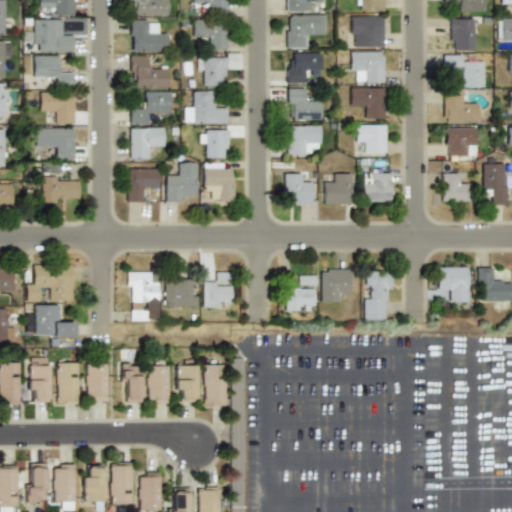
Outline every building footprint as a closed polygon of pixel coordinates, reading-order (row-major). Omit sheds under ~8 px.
[(72,0),(36,0),(36,3),(47,3),(47,14),(72,14),(72,0)] [(165,0),(127,0),(127,14),(165,14),(165,0)] [(225,14),(225,0),(190,0),(190,4),(206,4),(206,14),(225,14)] [(283,0),(283,11),(312,11),(312,0),(283,0)] [(380,11),(380,0),(357,0),(357,11),(380,11)] [(481,0),(451,0),(451,11),(481,11),(481,0)] [(303,36),(323,36),(323,15),(283,15),(283,48),(303,48),(303,36)] [(380,16),(347,16),(347,46),(380,46),(380,16)] [(471,50),(471,17),(448,17),(448,50),(471,50)] [(511,18),(495,18),(494,39),(511,39),(511,18)] [(30,51),(71,51),(71,30),(61,30),(61,19),(30,19),(30,51)] [(165,50),(165,29),(155,29),(155,19),(127,19),(127,50),(165,50)] [(225,19),(190,19),(190,39),(203,39),(203,49),(225,49),(225,19)] [(381,82),(381,51),(347,51),(347,71),(359,71),(359,82),(381,82)] [(318,52),(285,52),(285,82),(306,82),(306,72),(318,72),(318,52)] [(481,86),(481,53),(440,54),(440,65),(450,65),(450,75),(461,75),(461,87),(481,86)] [(30,75),(52,75),(52,86),(71,85),(70,74),(60,75),(60,55),(30,55),(30,75)] [(146,55),(127,55),(127,87),(165,87),(165,66),(146,66),(146,55)] [(224,84),(224,56),(195,56),(195,77),(203,77),(203,84),(224,84)] [(382,87),(347,87),(347,108),(359,108),(359,117),(382,117),(382,87)] [(319,98),(299,98),(299,88),(285,88),(285,119),(319,119),(319,98)] [(213,90),(190,90),(190,101),(179,101),(180,123),(224,122),(224,103),(213,103),(213,90)] [(475,100),(464,100),(464,90),(440,90),(440,122),(475,122),(475,100)] [(137,91),(137,103),(127,103),(127,123),(146,123),(146,112),(168,112),(168,91),(137,91)] [(70,92),(36,92),(36,112),(48,112),(48,122),(70,122),(70,92)] [(384,123),(352,123),(352,143),(363,143),(363,153),(384,153),(384,123)] [(318,125),(284,125),(284,155),(307,155),(307,144),(318,144),(318,125)] [(473,126),(442,126),(442,155),(473,155),(473,126)] [(511,157),(511,126),(503,126),(503,148),(511,148),(511,157)] [(72,159),(72,127),(32,127),(32,148),(52,148),(52,159),(72,159)] [(160,127),(127,127),(127,158),(149,158),(149,147),(160,147),(160,127)] [(226,129),(203,129),(203,158),(226,158),(226,129)] [(194,161),(172,161),(172,171),(162,171),(162,201),(184,201),(184,192),(194,192),(194,161)] [(231,201),(231,169),(221,169),(221,162),(200,161),(199,191),(210,191),(210,201),(231,201)] [(503,204),(503,163),(479,163),(479,194),(491,194),(491,204),(503,204)] [(156,190),(156,168),(124,168),(124,201),(144,201),(144,190),(156,190)] [(390,202),(390,171),(360,171),(360,202),(390,202)] [(281,172),(281,203),(310,203),(310,183),(300,183),(300,172),(281,172)] [(349,172),(330,172),(330,183),(320,183),(320,203),(349,203),(349,172)] [(438,201),(466,201),(466,172),(438,172),(438,201)] [(76,175),(39,175),(39,201),(77,200),(76,175)] [(0,208),(9,208),(9,183),(0,183),(0,208)] [(69,300),(69,264),(26,264),(26,300),(35,300),(35,291),(47,291),(47,300),(69,300)] [(0,290),(11,290),(11,266),(0,266),(0,290)] [(465,266),(434,266),(434,301),(465,301),(465,266)] [(508,300),(508,278),(486,278),(486,267),(474,267),(474,300),(508,300)] [(348,290),(348,268),(318,268),(318,301),(338,301),(338,290),(348,290)] [(388,270),(361,270),(361,320),(381,320),(381,300),(388,300),(388,270)] [(125,271),(125,319),(156,319),(156,311),(150,311),(150,305),(156,305),(156,280),(146,280),(146,271),(125,271)] [(199,307),(229,307),(229,280),(220,280),(220,272),(212,272),(212,281),(199,281),(199,307)] [(282,310),(313,310),(313,275),(295,275),(295,285),(282,285),(282,310)] [(162,306),(195,306),(194,278),(161,279),(162,306)] [(59,323),(59,305),(28,305),(28,335),(72,335),(72,323),(59,323)] [(0,342),(10,343),(11,327),(3,327),(3,308),(0,307),(0,342)] [(24,357),(24,401),(46,401),(46,357),(24,357)] [(165,360),(144,360),(144,402),(165,402),(165,360)] [(0,403),(16,403),(16,361),(0,361),(0,403)] [(75,361),(53,361),(53,402),(75,402),(75,361)] [(139,361),(118,361),(118,402),(139,402),(139,361)] [(223,405),(223,361),(201,361),(201,405),(223,405)] [(83,400),(105,400),(105,362),(83,362),(83,400)] [(171,400),(194,400),(194,364),(171,364),(171,400)] [(50,504),(71,504),(71,463),(50,463),(50,504)] [(129,463),(106,463),(106,503),(129,503),(129,463)] [(0,511),(14,511),(14,464),(0,464),(0,511)] [(23,500),(42,500),(42,464),(23,464),(23,500)] [(79,501),(100,501),(100,465),(79,465),(79,501)] [(157,511),(157,471),(135,471),(135,511),(157,511)] [(167,487),(167,511),(186,511),(186,487),(167,487)] [(216,511),(216,489),(195,489),(195,511),(216,511)]
